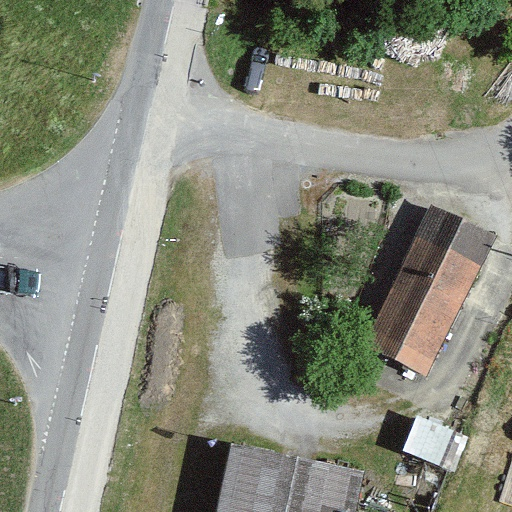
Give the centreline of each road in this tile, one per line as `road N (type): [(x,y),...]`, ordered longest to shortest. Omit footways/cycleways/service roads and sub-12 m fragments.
road 1 (secondary): [(69,511),(155,110)]
road 2 (residential): [(155,110),(446,162),(511,146)]
